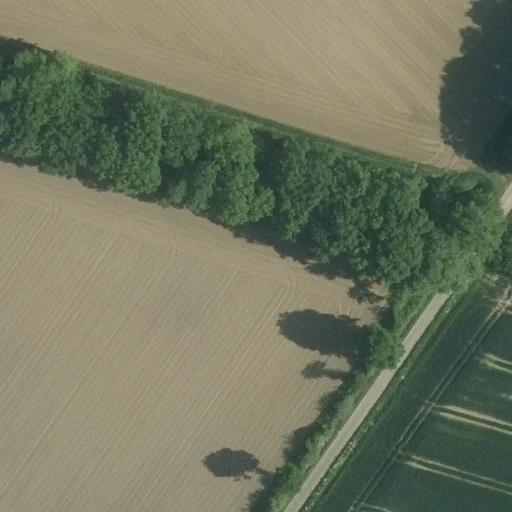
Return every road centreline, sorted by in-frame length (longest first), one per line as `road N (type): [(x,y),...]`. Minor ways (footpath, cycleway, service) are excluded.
road 1 (track): [(490,228),(0,78)]
road 2 (unclassified): [(511,196),(291,511)]
